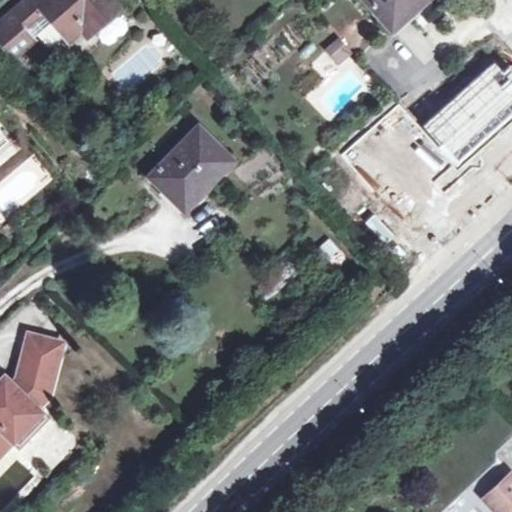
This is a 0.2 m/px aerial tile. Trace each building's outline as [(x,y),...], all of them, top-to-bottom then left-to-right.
[(24,0),(0,20),(0,22),(1,25),(0,25),(0,43),(12,58),(31,42),(21,30),(42,13),(62,37),(80,22),(90,34),(119,9),(110,0),(24,0)] [(421,0),(364,0),(390,28),(421,0)] [(90,34),(80,22),(62,37),(68,43),(79,34),(83,39),(90,34)] [(336,41),(324,52),(333,61),(344,50),(336,41)] [(511,124),(511,66),(498,51),(414,126),(457,174),(511,124)] [(230,161),(196,129),(149,177),(162,191),(167,185),(187,205),(230,161)] [(339,162),(385,217),(420,188),(374,133),(339,162)] [(265,198),(286,178),(273,164),(252,185),(265,198)] [(167,185),(162,191),(182,210),(187,205),(167,185)] [(333,241),(318,249),(330,270),(345,262),(333,241)] [(61,344),(27,335),(24,350),(57,359),(61,344)] [(57,359),(24,350),(16,379),(10,384),(4,377),(0,380),(0,453),(12,441),(40,413),(36,408),(48,396),(57,359)] [(40,413),(12,441),(23,452),(51,423),(40,413)] [(502,511),(511,511),(511,471),(486,494),(502,511)]
